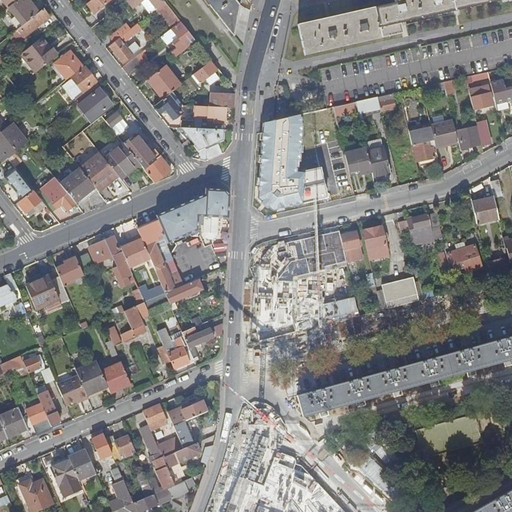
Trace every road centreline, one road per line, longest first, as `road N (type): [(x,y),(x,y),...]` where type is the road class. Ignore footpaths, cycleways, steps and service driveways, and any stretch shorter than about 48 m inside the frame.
road 1 (residential): [(239,232),(435,194),(511,152)]
road 2 (residential): [(0,463),(234,363)]
road 3 (residential): [(196,180),(55,0)]
road 4 (residential): [(34,248),(196,180)]
road 5 (tertiary): [(274,0),(248,91),(243,160)]
road 6 (tertiary): [(239,232),(234,363)]
road 7 (tertiary): [(204,511),(234,387)]
